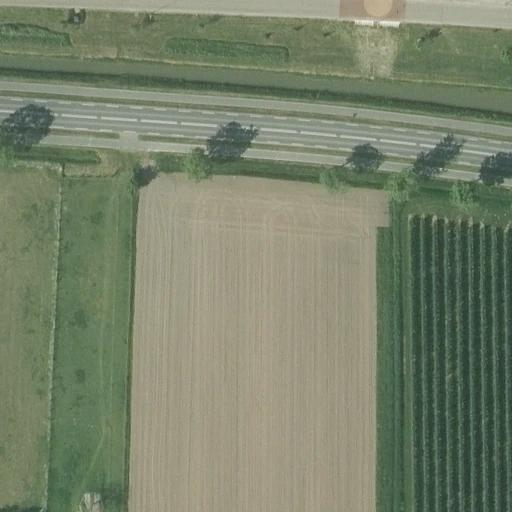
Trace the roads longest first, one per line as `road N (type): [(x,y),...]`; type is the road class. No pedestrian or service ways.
road 1 (primary): [(511,160),(416,145),(0,113)]
road 2 (residential): [(373,7),(187,0)]
road 3 (residential): [(511,17),(373,7)]
